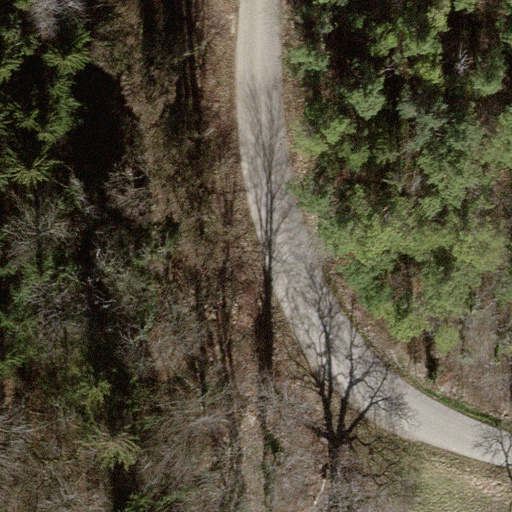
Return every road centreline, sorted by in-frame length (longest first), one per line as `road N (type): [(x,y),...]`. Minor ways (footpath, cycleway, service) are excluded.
road 1 (track): [(511,450),(356,401),(304,326),(270,188),(258,0)]
road 2 (track): [(270,188),(171,0)]
